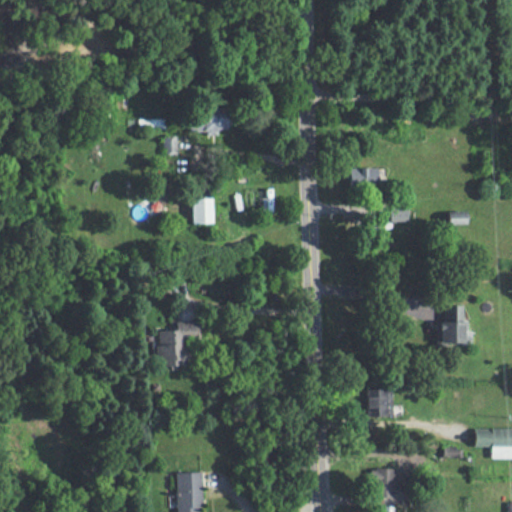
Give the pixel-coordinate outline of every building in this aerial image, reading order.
[(188,131),(204,131),(204,132),(225,132),(225,109),(188,110),(188,131)] [(174,153),(175,135),(161,134),(160,153),(174,153)] [(346,167),(347,189),(375,188),(375,166),(346,167)] [(210,222),(209,197),(188,197),(189,222),(210,222)] [(388,220),(406,220),(406,206),(388,207),(388,220)] [(445,210),(446,223),(464,222),(463,209),(445,210)] [(436,342),(462,341),(461,303),(440,304),(441,319),(435,319),(436,342)] [(161,366),(183,365),(181,339),(197,338),(195,320),(173,321),(173,326),(151,328),(153,355),(160,354),(161,366)] [(365,406),(374,406),(374,415),(391,415),(390,388),(364,388),(365,406)] [(511,426),(472,427),(471,446),(489,446),(489,456),(511,456),(511,426)] [(392,467),(368,467),(368,487),(392,486),(392,467)] [(173,471),(174,511),(196,511),(196,502),(200,502),(199,471),(173,471)]
